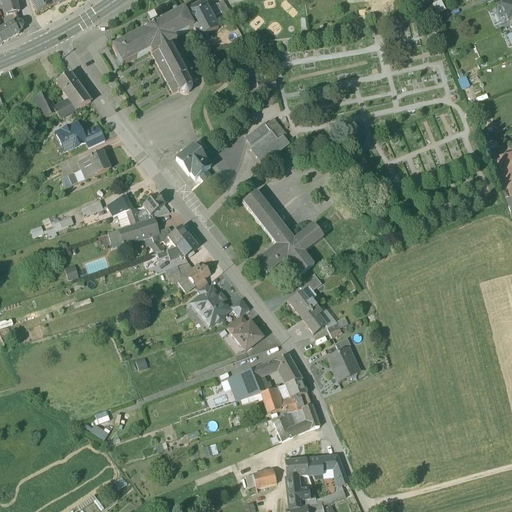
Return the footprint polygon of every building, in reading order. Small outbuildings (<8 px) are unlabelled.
[(15,0),(1,0),(6,16),(18,13),(15,0)] [(29,0),(36,15),(53,7),(50,0),(29,0)] [(511,0),(498,0),(495,2),(498,9),(502,7),(511,2),(511,0)] [(511,2),(502,7),(508,22),(511,20),(511,2)] [(204,4),(185,14),(193,30),(199,41),(218,31),(212,20),(207,11),(204,4)] [(217,6),(216,7),(220,15),(224,20),(230,17),(226,9),(217,6)] [(216,7),(207,11),(212,20),(220,15),(216,7)] [(184,12),(162,23),(160,19),(140,30),(142,33),(112,49),(122,68),(150,53),(167,86),(165,87),(168,94),(171,92),(172,96),(178,93),(178,94),(180,93),(183,96),(188,95),(191,91),(190,87),(192,86),(191,86),(197,83),(174,40),(193,30),(185,14),(184,12)] [(13,24),(0,31),(0,45),(19,35),(17,33),(19,32),(20,30),(21,29),(22,27),(22,26),(22,25),(21,25),(21,24),(19,24),(18,23),(16,24),(15,24),(15,25),(14,25),(13,24)] [(69,76),(56,86),(69,104),(75,113),(90,104),(69,76)] [(273,81),(255,84),(258,95),(275,91),(273,81)] [(54,112),(45,94),(33,101),(44,122),(56,115),(54,112)] [(75,113),(69,104),(54,112),(56,115),(60,122),(75,113)] [(285,137),(272,121),(264,127),(276,143),(281,139),(282,139),(285,137)] [(263,126),(245,140),(252,149),(249,151),(261,166),(271,159),(265,152),(276,143),(264,127),(263,126)] [(79,133),(77,129),(78,128),(77,128),(76,128),(76,127),(70,130),(69,130),(62,133),(62,134),(56,137),(64,155),(84,146),(88,151),(90,150),(87,144),(101,138),(97,129),(81,137),(79,134),(80,134),(80,133),(79,133)] [(101,138),(87,144),(90,150),(104,143),(101,138)] [(276,143),(265,152),(271,159),(287,146),(282,139),(281,139),(276,143)] [(202,159),(193,149),(176,162),(189,178),(190,177),(194,183),(199,179),(206,174),(210,170),(206,165),(208,163),(203,158),(202,159)] [(102,155),(81,164),(88,181),(106,173),(103,165),(105,164),(102,155)] [(511,156),(500,160),(507,187),(510,186),(509,183),(511,181),(511,156)] [(210,178),(206,174),(199,179),(202,184),(210,178)] [(78,185),(74,176),(68,179),(72,188),(78,185)] [(293,242),(255,194),(241,205),(275,248),(255,264),(265,277),(286,261),(299,278),(313,267),(303,255),(323,240),(312,226),(293,242)] [(132,212),(125,198),(107,208),(113,219),(127,214),(132,212)] [(156,198),(143,208),(151,218),(164,208),(156,198)] [(83,219),(83,220),(103,211),(99,204),(81,212),(84,218),(83,219)] [(164,208),(151,218),(152,221),(169,215),(164,208)] [(335,209),(312,226),(323,240),(327,245),(349,228),(335,209)] [(132,212),(127,214),(131,228),(138,226),(139,225),(134,211),(132,212)] [(50,220),(55,233),(73,226),(70,218),(57,224),(55,218),(50,220)] [(139,225),(138,226),(131,228),(118,232),(124,248),(151,238),(158,236),(157,234),(152,221),(139,225)] [(172,236),(168,240),(167,240),(168,241),(169,244),(174,250),(176,249),(188,239),(181,229),(172,236)] [(168,230),(157,234),(158,236),(151,238),(154,246),(156,244),(158,247),(163,244),(168,241),(167,240),(168,240),(172,236),(168,230)] [(118,232),(107,236),(112,251),(124,248),(118,232)] [(197,251),(188,239),(176,249),(180,253),(185,260),(189,257),(190,259),(193,257),(192,255),(197,251)] [(154,246),(151,249),(156,256),(164,254),(158,247),(156,244),(154,246)] [(176,249),(174,250),(167,253),(171,259),(172,260),(173,259),(180,253),(176,249)] [(151,258),(154,270),(160,268),(156,257),(151,258)] [(74,267),(64,270),(68,283),(78,279),(74,267)] [(186,296),(195,288),(186,276),(191,273),(187,267),(167,274),(172,287),(177,284),(186,296)] [(198,272),(196,269),(191,273),(186,276),(195,288),(203,282),(210,277),(203,268),(198,272)] [(313,277),(299,288),(303,294),(308,290),(311,294),(321,286),(313,277)] [(194,289),(198,294),(207,287),(203,282),(195,288),(194,289)] [(198,294),(197,294),(201,299),(210,291),(207,287),(198,294)] [(228,312),(211,291),(210,291),(201,299),(191,306),(210,329),(215,325),(215,324),(219,324),(222,322),(222,318),(228,312)] [(307,306),(299,296),(288,305),(300,321),(316,309),(310,303),(307,306)] [(230,310),(239,320),(249,312),(241,302),(230,310)] [(316,309),(300,321),(312,338),(324,328),(317,318),(321,315),(319,312),(316,309)] [(324,328),(327,331),(336,326),(323,310),(319,312),(321,315),(317,318),(324,328)] [(242,318),(226,330),(233,338),(248,326),(242,318)] [(248,326),(233,338),(245,354),(262,340),(250,325),(248,326)] [(336,326),(327,331),(329,335),(338,331),(336,326)] [(338,331),(329,335),(332,340),(342,335),(339,330),(338,331)] [(346,341),(334,346),(339,355),(348,351),(348,352),(351,351),(346,341)] [(339,355),(327,361),(338,384),(349,379),(347,375),(357,370),(348,352),(348,351),(339,355)] [(288,358),(275,363),(288,386),(289,387),(301,382),(288,358)] [(275,364),(256,371),(259,378),(263,378),(279,370),(275,364)] [(269,386),(263,388),(259,378),(256,371),(244,376),(232,380),(241,403),(253,399),(261,395),(265,394),(271,392),(269,386)] [(301,382),(289,387),(288,386),(284,387),(290,401),(293,400),(307,396),(301,382)] [(284,387),(273,391),(278,405),(290,401),(284,387)] [(265,394),(261,395),(268,416),(279,412),(280,412),(278,405),(273,391),(271,392),(265,394)] [(290,401),(278,405),(280,412),(279,412),(280,414),(285,412),(287,416),(297,412),(293,400),(290,401)] [(305,425),(295,429),(290,432),(293,439),(309,432),(319,429),(312,408),(302,410),(305,425)] [(106,414),(94,417),(97,426),(108,422),(106,414)] [(284,420),(273,425),(282,444),(293,439),(290,432),(287,425),(284,420)] [(94,426),(89,434),(103,443),(108,436),(94,426)] [(346,486),(337,458),(328,459),(329,468),(331,468),(338,489),(341,488),(346,486)] [(328,459),(320,460),(321,468),(329,468),(328,459)] [(320,460),(305,461),(307,478),(308,478),(314,477),(315,480),(322,479),(321,468),(320,460)] [(305,461),(284,463),(286,480),(294,479),(307,478),(305,461)] [(273,472),(253,477),(255,491),(276,486),(273,472)] [(294,479),(286,480),(287,491),(295,489),(294,479)] [(338,494),(315,502),(317,507),(321,506),(321,508),(345,499),(341,488),(338,489),(338,494)] [(295,489),(287,491),(288,511),(298,511),(298,503),(295,489)] [(312,491),(298,493),(297,489),(295,489),(298,503),(312,501),(315,500),(312,491)]
